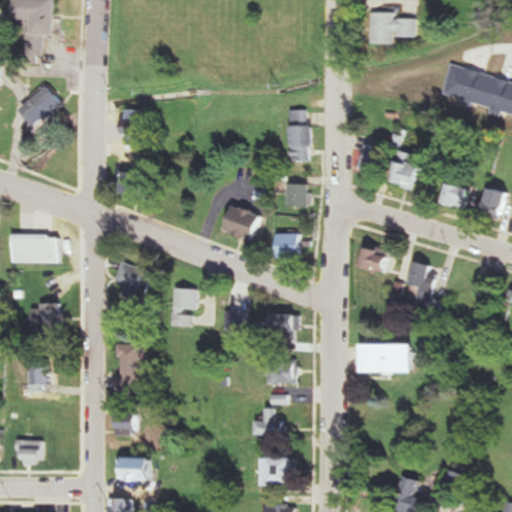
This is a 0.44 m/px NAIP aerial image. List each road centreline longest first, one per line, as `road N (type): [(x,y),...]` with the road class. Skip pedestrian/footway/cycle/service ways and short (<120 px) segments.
road 1 (residential): [(334,302),(335,0)]
road 2 (residential): [(105,511),(108,220)]
road 3 (residential): [(334,302),(108,220)]
road 4 (residential): [(108,220),(106,0)]
road 5 (residential): [(334,511),(334,302)]
road 6 (residential): [(511,252),(336,199)]
